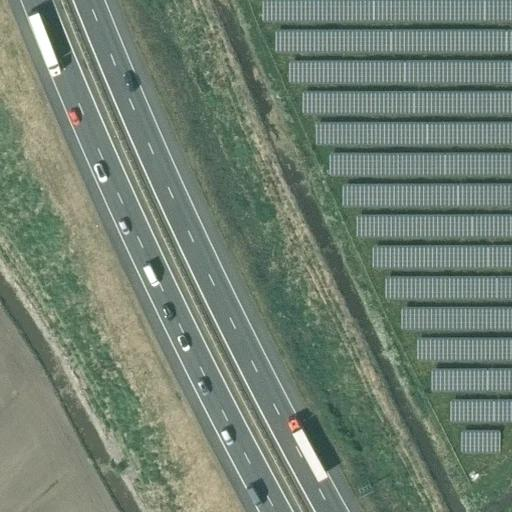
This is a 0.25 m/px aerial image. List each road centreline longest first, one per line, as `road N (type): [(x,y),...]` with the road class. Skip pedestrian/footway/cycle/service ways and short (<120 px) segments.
road 1 (motorway): [(329,511),(167,188),(87,0)]
road 2 (motorway): [(33,0),(194,367),(273,511)]
